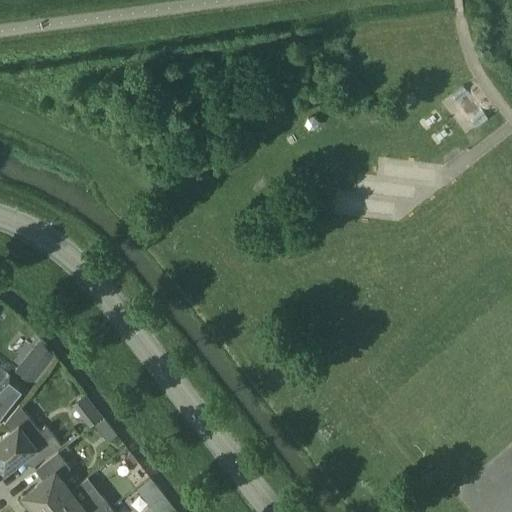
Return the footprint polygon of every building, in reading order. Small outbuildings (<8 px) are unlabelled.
[(41,338),(16,368),(30,379),(55,349),(41,338)] [(0,418),(1,419),(26,388),(10,375),(0,384),(0,418)] [(85,394),(76,401),(92,423),(102,415),(85,394)] [(40,429),(19,403),(4,422),(11,430),(0,439),(0,464),(5,471),(25,455),(33,466),(61,444),(47,425),(40,429)] [(58,451),(36,468),(44,479),(25,494),(38,511),(42,511),(70,490),(61,477),(71,467),(58,451)] [(42,511),(103,511),(111,506),(88,476),(71,490),(70,490),(42,511)] [(156,477),(142,484),(155,511),(160,511),(170,507),(156,477)]
